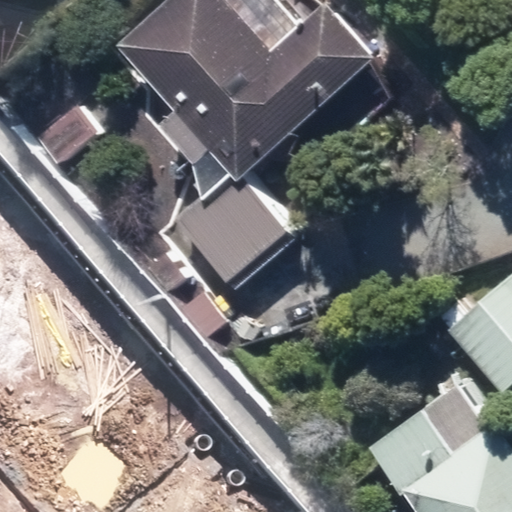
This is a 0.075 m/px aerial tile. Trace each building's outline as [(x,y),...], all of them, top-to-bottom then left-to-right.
[(250,0),(187,0),(136,47),(255,175),(390,50),(349,6),(299,52),(250,0)] [(104,134),(79,99),(37,130),(63,165),(104,134)] [(212,206),(207,199),(180,219),(236,292),(299,245),(254,185),(242,195),(236,187),(212,206)] [(0,318),(55,270),(0,207),(0,318)] [(511,277),(471,312),(463,302),(442,320),(505,395),(511,388),(511,277)] [(511,511),(511,426),(466,376),(394,442),(459,511),(511,511)] [(79,511),(49,475),(3,511),(79,511)]
